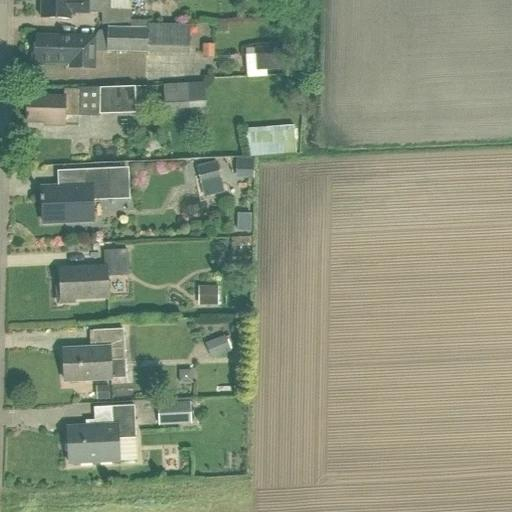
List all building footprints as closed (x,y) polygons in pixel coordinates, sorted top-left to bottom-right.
[(42,0),(42,20),(71,21),(71,15),(102,16),(102,26),(131,24),(130,8),(110,9),(110,0),(42,0)] [(186,54),(187,25),(146,24),(146,28),(105,27),(105,52),(145,52),(145,53),(186,54)] [(94,69),(94,58),(95,38),(36,36),(36,47),(35,63),(42,64),(69,64),(68,68),(94,69)] [(285,70),(284,47),(255,48),(255,71),(285,70)] [(162,110),(203,108),(202,83),(161,85),(162,110)] [(146,87),(100,88),(100,92),(99,112),(99,115),(136,114),(135,104),(147,103),(146,87)] [(78,111),(79,91),(64,91),(64,97),(27,96),(26,124),(44,124),(44,127),(65,127),(65,116),(78,116),(78,111)] [(299,153),(298,126),(257,128),(259,155),(299,153)] [(240,178),(257,177),(256,158),(239,159),(240,178)] [(201,198),(222,193),(214,162),(194,167),(201,198)] [(67,223),(93,221),(92,201),(127,199),(126,170),(84,172),(84,187),(42,189),(43,223),(67,221),(67,223)] [(237,214),(237,232),(250,232),(250,214),(237,214)] [(57,303),(74,302),(74,299),(109,298),(108,277),(129,276),(128,251),(104,252),(105,268),(59,270),(60,285),(56,285),(57,303)] [(216,290),(200,290),(200,303),(217,303),(216,290)] [(65,382),(111,379),(110,361),(124,361),(123,329),(93,331),(94,348),(63,349),(65,382)] [(209,359),(228,351),(222,336),(203,344),(209,359)] [(95,387),(96,400),(109,400),(108,387),(95,387)] [(156,425),(189,423),(188,402),(155,404),(156,425)] [(69,463),(119,461),(118,439),(135,438),(134,406),(111,407),(112,425),(67,427),(69,463)]
